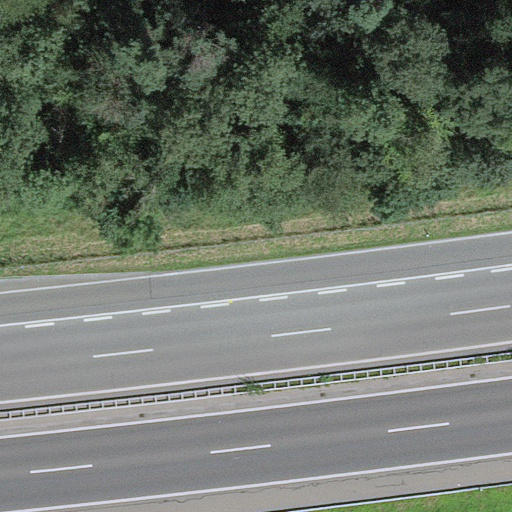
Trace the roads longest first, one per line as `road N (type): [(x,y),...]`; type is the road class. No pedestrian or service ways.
road 1 (motorway): [(0,474),(511,414)]
road 2 (motorway): [(511,305),(0,365)]
